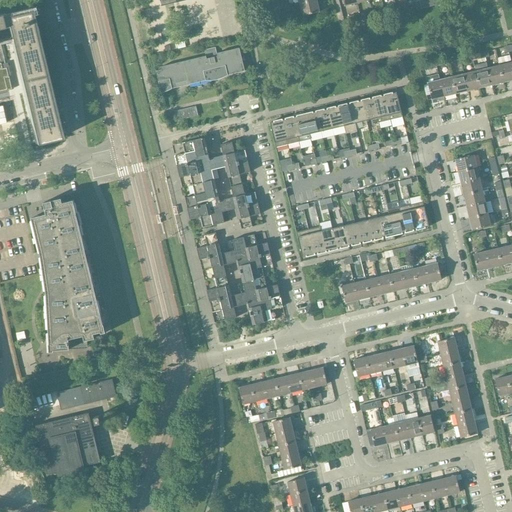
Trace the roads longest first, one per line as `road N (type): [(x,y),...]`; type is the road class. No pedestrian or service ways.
road 1 (residential): [(490,511),(473,451),(362,469),(328,331)]
road 2 (tertiary): [(175,367),(125,148)]
road 3 (residential): [(297,338),(247,120)]
road 4 (residential): [(464,297),(426,139),(480,123)]
road 5 (residential): [(75,158),(47,0)]
road 6 (tertiary): [(125,148),(88,0)]
road 7 (tertiary): [(175,367),(133,511)]
road 8 (tertiary): [(146,511),(175,367)]
road 9 (residential): [(328,331),(464,297)]
road 10 (residential): [(175,367),(297,338)]
